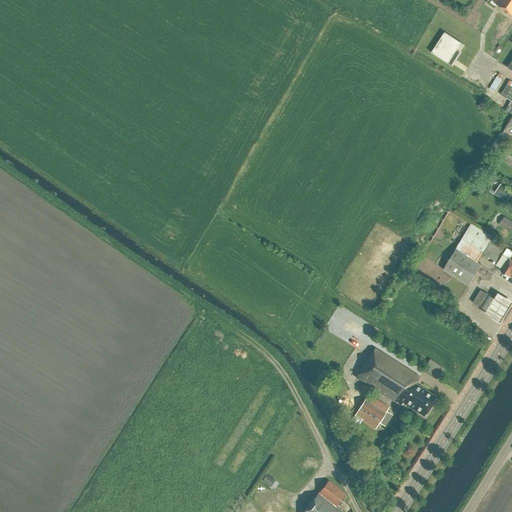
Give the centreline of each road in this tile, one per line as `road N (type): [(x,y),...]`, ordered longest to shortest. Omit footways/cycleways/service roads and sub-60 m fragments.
road 1 (track): [(0,171),(247,338),(269,356),(301,408)]
road 2 (primary): [(398,511),(511,332)]
